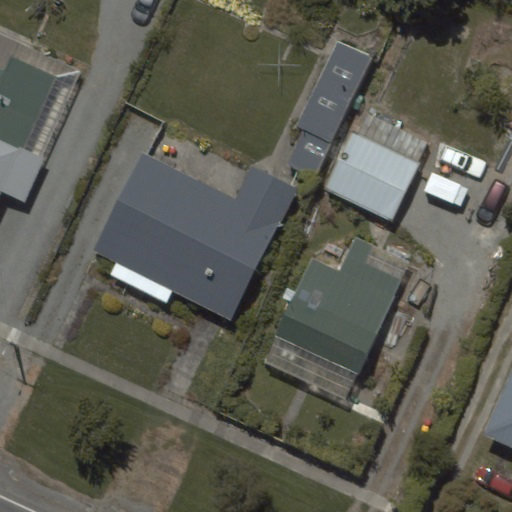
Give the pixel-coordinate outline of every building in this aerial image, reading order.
[(334,148),(373,59),(329,40),(290,129),(334,148)] [(0,60),(0,203),(6,191),(32,202),(84,81),(13,50),(7,64),(0,60)] [(354,134),(325,190),(390,225),(420,169),(354,134)] [(170,305),(175,295),(230,325),(302,195),(253,169),(236,199),(150,152),(97,248),(122,261),(115,275),(170,305)] [(336,271),(314,261),(264,366),(343,403),(408,263),(351,237),(336,271)] [(511,378),(488,432),(511,443),(511,378)]
